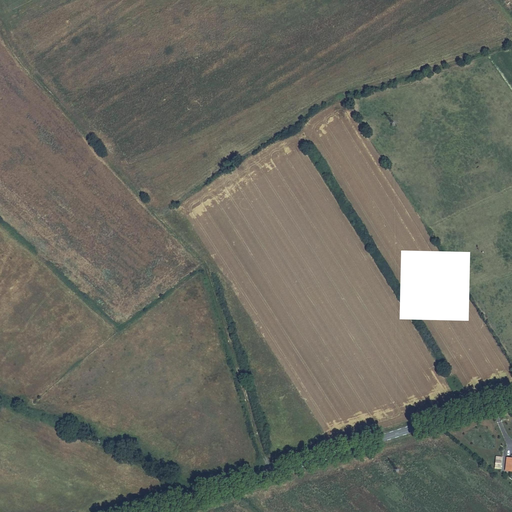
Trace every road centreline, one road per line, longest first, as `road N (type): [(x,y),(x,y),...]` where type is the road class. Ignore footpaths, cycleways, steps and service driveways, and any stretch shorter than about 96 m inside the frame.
road 1 (track): [(268,473),(204,264),(0,33)]
road 2 (secondary): [(511,396),(139,511)]
